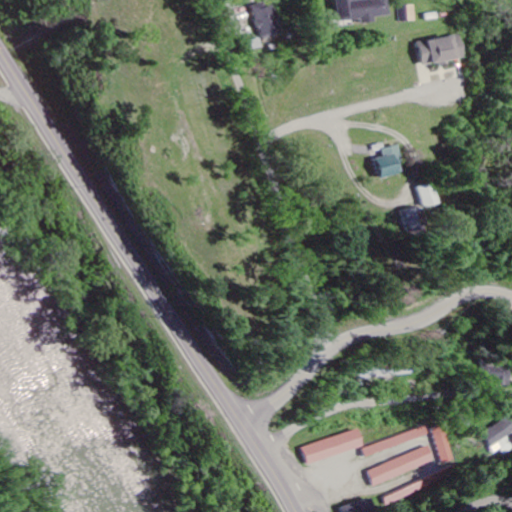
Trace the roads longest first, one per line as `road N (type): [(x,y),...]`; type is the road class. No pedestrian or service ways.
road 1 (primary): [(293,511),(0,56)]
road 2 (residential): [(319,362),(325,325),(236,72),(230,0)]
road 3 (residential): [(276,440),(320,511),(511,508)]
road 4 (residential): [(276,440),(355,405),(473,395),(511,400)]
road 5 (tertiary): [(319,362),(338,346),(425,318),(475,289),(511,303)]
